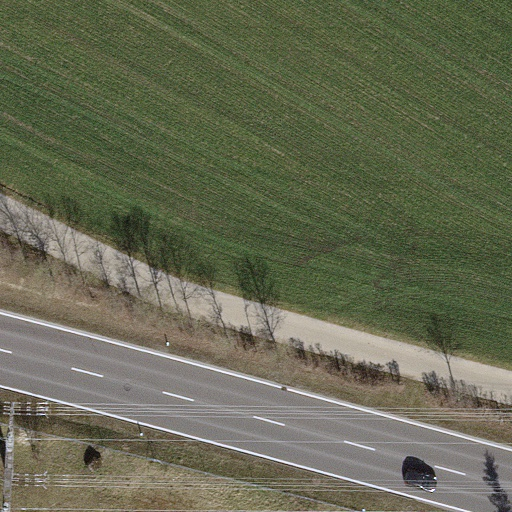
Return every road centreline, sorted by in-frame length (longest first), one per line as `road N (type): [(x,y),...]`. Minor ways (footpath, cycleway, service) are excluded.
road 1 (track): [(0,214),(182,293),(511,388)]
road 2 (secondary): [(511,488),(0,343)]
